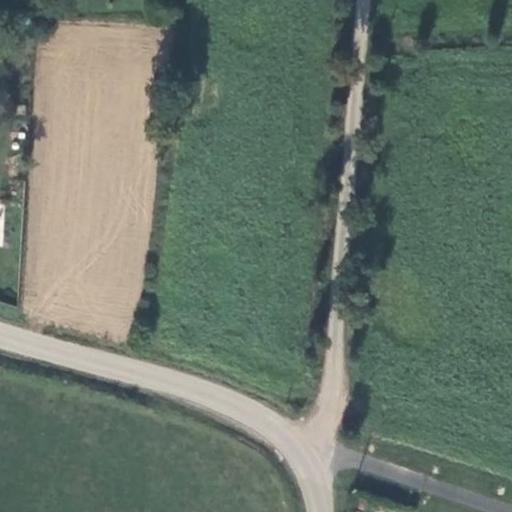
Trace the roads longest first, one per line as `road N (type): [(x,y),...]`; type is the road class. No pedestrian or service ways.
road 1 (unclassified): [(322,448),(366,0)]
road 2 (unclassified): [(0,337),(229,407),(322,448)]
road 3 (track): [(511,508),(322,448)]
